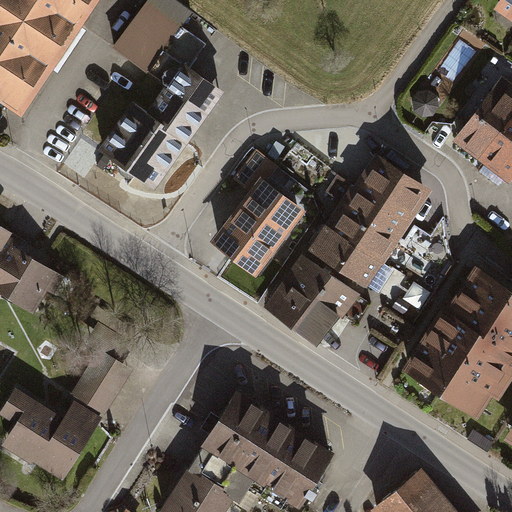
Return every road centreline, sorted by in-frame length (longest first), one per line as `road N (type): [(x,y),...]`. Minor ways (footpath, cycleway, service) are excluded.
road 1 (tertiary): [(219,308),(511,498)]
road 2 (residential): [(154,267),(228,155),(260,130),(369,121)]
road 3 (residential): [(219,308),(90,511)]
road 4 (residential): [(369,121),(443,171),(469,243),(502,269)]
road 5 (tertiary): [(0,168),(154,267)]
road 6 (residential): [(369,121),(459,0)]
